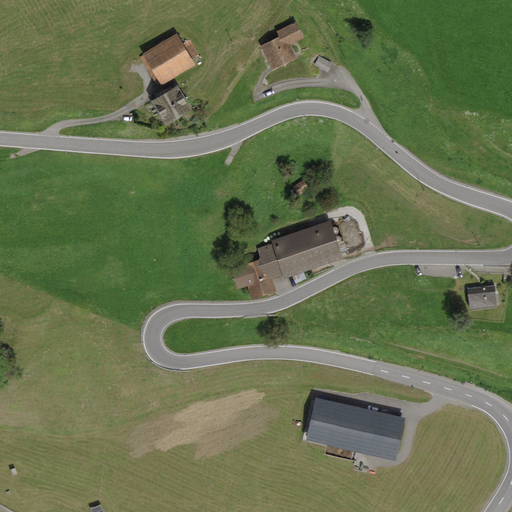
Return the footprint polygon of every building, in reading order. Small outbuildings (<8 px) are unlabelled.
[(298,44),(311,37),(303,22),(284,32),(286,37),(268,46),(281,70),(305,57),(298,44)] [(167,89),(207,64),(187,33),(147,59),(167,89)] [(204,111),(186,83),(163,98),(180,126),(204,111)] [(365,248),(355,223),(340,229),(336,219),(262,246),(266,258),(246,265),(258,298),(284,289),(280,279),(365,248)] [(504,305),(499,282),(473,286),(477,310),(504,305)] [(407,416),(314,396),(305,436),(398,456),(407,416)]
